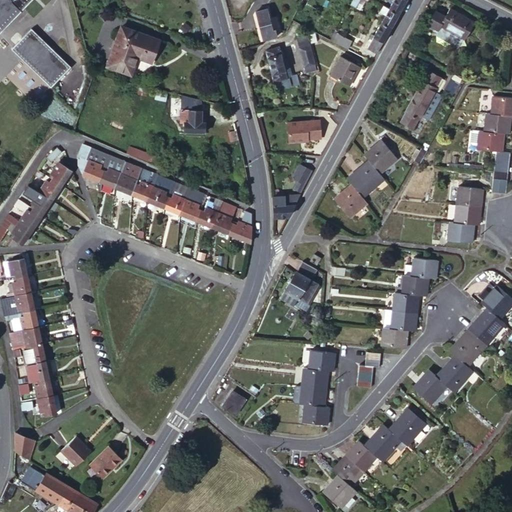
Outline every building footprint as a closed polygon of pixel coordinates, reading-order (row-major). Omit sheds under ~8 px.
[(0,0),(0,29),(28,0),(0,0)] [(398,13),(405,0),(392,0),(388,7),(398,13)] [(384,14),(388,7),(383,4),(380,11),(384,14)] [(268,6),(260,8),(256,9),(263,37),(277,34),(275,27),(272,27),(268,6)] [(381,20),(391,26),(393,22),(398,13),(388,7),(384,14),(381,20)] [(440,24),(463,37),(464,38),(474,21),(450,7),(445,15),(440,24)] [(434,9),(427,21),(437,28),(440,24),(445,15),(434,9)] [(372,37),(381,42),(391,26),(381,20),(372,37)] [(431,38),(434,33),(437,28),(427,21),(420,32),(431,38)] [(191,27),(186,22),(181,27),(187,32),(191,27)] [(437,28),(434,33),(458,46),(463,37),(440,24),(437,28)] [(11,45),(50,84),(70,63),(31,25),(11,45)] [(124,25),(109,64),(133,73),(140,55),(152,60),(160,39),(124,25)] [(486,41),(491,32),(484,29),(480,37),(486,41)] [(296,35),(305,71),(317,68),(307,32),(296,35)] [(334,40),(349,48),(353,41),(338,33),(337,36),(334,40)] [(366,48),(375,54),(381,42),(372,37),(366,48)] [(274,80),(276,80),(287,77),(286,76),(291,74),(289,67),(284,68),(279,45),(266,48),(274,80)] [(340,55),(330,74),(349,84),(359,65),(340,55)] [(428,70),(423,80),(435,86),(439,76),(428,70)] [(450,74),(442,87),(451,93),(459,79),(450,74)] [(287,77),(276,80),(278,87),(288,85),(287,77)] [(404,110),(405,110),(417,117),(418,117),(420,114),(433,91),(435,87),(435,86),(423,80),(421,79),(404,110)] [(158,98),(169,100),(170,93),(160,90),(158,98)] [(511,92),(493,90),(490,108),(511,110),(511,92)] [(433,91),(420,114),(427,118),(440,96),(433,91)] [(203,108),(203,98),(195,96),(182,93),(181,107),(203,108)] [(202,120),(203,108),(181,107),(181,119),(185,120),(185,129),(205,130),(206,120),(202,120)] [(490,108),(486,108),(483,126),(505,128),(510,129),(511,110),(490,108)] [(417,117),(405,110),(400,120),(412,127),(417,117)] [(289,120),(290,139),(309,137),(310,135),(322,134),(321,118),(289,120)] [(503,146),(505,128),(483,126),(479,125),(474,125),(472,126),(471,136),(473,138),(478,139),(477,142),(497,145),(503,146)] [(364,151),(369,156),(380,169),(398,154),(382,135),(364,151)] [(78,164),(81,171),(83,172),(88,159),(90,156),(95,159),(98,153),(94,152),(96,147),(82,141),(76,155),(77,162),(78,164)] [(414,160),(422,160),(425,155),(431,146),(425,142),(414,160)] [(128,152),(156,164),(159,157),(131,145),(128,152)] [(503,146),(497,145),(496,152),(511,154),(511,147),(503,146)] [(56,146),(46,155),(51,159),(60,150),(56,146)] [(510,162),(511,154),(496,152),(495,159),(510,162)] [(101,164),(105,165),(107,158),(102,155),(98,153),(95,159),(102,162),(101,164)] [(105,166),(121,172),(122,170),(126,159),(120,157),(111,153),(105,166)] [(369,156),(348,174),(353,180),(364,194),(386,176),(380,169),(369,156)] [(53,171),(61,160),(58,158),(50,169),(53,171)] [(83,172),(100,179),(105,165),(101,164),(88,159),(83,172)] [(142,166),(126,159),(122,170),(135,175),(134,177),(137,179),(142,166)] [(305,163),(299,159),(291,173),(297,177),(305,163)] [(509,168),(510,162),(495,159),(495,165),(495,166),(509,168)] [(62,183),(72,167),(61,160),(53,171),(50,175),(62,183)] [(300,179),(306,182),(314,168),(305,163),(297,177),(300,179)] [(100,179),(116,185),(121,172),(105,166),(105,165),(100,179)] [(158,172),(142,166),(137,179),(141,180),(142,178),(153,183),(158,172)] [(508,175),(509,168),(495,166),(494,173),(501,174),(508,175)] [(35,171),(31,177),(36,180),(40,174),(35,171)] [(121,172),(116,185),(124,189),(132,192),(137,179),(134,177),(121,172)] [(165,190),(169,192),(174,179),(162,174),(158,172),(153,183),(166,188),(165,190)] [(492,185),(500,186),(501,174),(494,173),(493,183),(492,185)] [(507,187),(508,175),(501,174),(500,186),(507,187)] [(41,190),(52,198),(62,183),(50,175),(48,179),(41,190)] [(40,190),(41,190),(48,179),(46,177),(38,189),(40,190)] [(137,179),(132,192),(147,198),(152,185),(145,182),(141,180),(137,179)] [(174,179),(169,192),(171,193),(172,190),(186,196),(190,186),(174,179)] [(306,182),(300,179),(296,187),(301,190),(306,182)] [(351,214),(368,199),(364,194),(353,180),(335,195),(351,214)] [(460,180),(457,198),(482,200),(484,183),(460,180)] [(18,197),(30,205),(33,201),(31,199),(38,189),(27,183),(18,197)] [(152,185),(147,198),(159,203),(163,205),(169,192),(165,190),(152,185)] [(203,191),(190,186),(186,196),(199,201),(203,191)] [(33,201),(41,190),(40,190),(38,189),(31,199),(33,201)] [(30,205),(42,212),(48,203),(52,198),(41,190),(33,201),(30,205)] [(172,190),(171,193),(185,198),(186,196),(172,190)] [(206,193),(203,191),(199,201),(198,203),(201,205),(206,193)] [(169,192),(163,205),(180,212),(185,198),(171,193),(169,192)] [(274,216),(289,214),(292,208),(301,192),(283,192),(275,192),(272,192),(274,216)] [(224,200),(214,196),(210,206),(218,209),(224,200)] [(180,212),(196,218),(201,205),(198,203),(192,201),(185,198),(180,212)] [(482,200),(457,198),(454,216),(476,218),(479,218),(482,200)] [(232,215),(236,205),(224,200),(218,209),(232,215)] [(20,220),(32,227),(42,212),(30,205),(28,208),(20,220)] [(205,222),(212,225),(217,212),(209,208),(205,207),(201,205),(196,218),(205,222)] [(18,219),(20,220),(28,208),(26,207),(18,219)] [(252,224),(252,211),(245,208),(240,219),(252,224)] [(217,212),(230,218),(232,215),(218,209),(217,212)] [(0,224),(0,232),(2,234),(7,227),(14,216),(8,212),(0,224)] [(229,232),(234,219),(230,218),(217,212),(212,225),(229,232)] [(14,216),(7,227),(11,229),(18,219),(14,216)] [(454,216),(451,216),(449,234),(473,237),(476,218),(454,216)] [(252,227),(252,224),(240,219),(239,218),(238,221),(252,227)] [(11,229),(14,231),(19,221),(20,220),(18,219),(11,229)] [(250,241),(252,227),(238,221),(234,219),(229,232),(250,241)] [(22,241),(32,227),(20,220),(19,221),(14,231),(11,234),(22,241)] [(414,269),(427,270),(433,271),(435,254),(410,251),(410,259),(409,268),(414,269)] [(314,253),(310,259),(316,263),(320,256),(314,253)] [(13,273),(14,275),(26,272),(23,256),(10,258),(13,270),(13,273)] [(402,259),(401,268),(409,268),(410,259),(402,259)] [(304,263),(299,272),(308,277),(313,269),(304,263)] [(401,268),(399,287),(418,289),(425,290),(427,270),(414,269),(409,268),(401,268)] [(295,270),(284,288),(297,295),(308,278),(308,277),(299,272),(295,270)] [(26,272),(14,275),(14,279),(17,292),(30,289),(26,272)] [(482,295),(488,300),(501,311),(511,297),(511,288),(498,277),(482,295)] [(308,278),(297,295),(305,300),(316,283),(308,278)] [(394,287),(392,305),(416,308),(418,289),(399,287),(394,287)] [(297,295),(284,288),(280,296),(292,303),(297,295)] [(34,307),(30,289),(17,292),(19,300),(20,308),(21,309),(34,307)] [(19,300),(17,292),(15,293),(2,296),(6,311),(20,308),(19,300)] [(2,296),(0,296),(0,300),(2,308),(4,315),(5,315),(21,310),(21,309),(20,308),(6,311),(2,296)] [(488,300),(470,321),(488,336),(506,315),(501,311),(488,300)] [(384,305),(382,325),(389,326),(392,305),(384,305)] [(392,305),(389,326),(406,327),(413,328),(416,308),(392,305)] [(36,319),(34,307),(21,309),(21,310),(22,314),(25,327),(28,326),(37,324),(36,319)] [(22,314),(21,310),(5,315),(6,320),(11,319),(13,330),(22,327),(19,314),(22,314)] [(470,321),(453,342),(459,347),(471,357),(488,336),(470,321)] [(41,342),(37,324),(28,326),(25,327),(26,333),(27,340),(28,345),(31,344),(41,342)] [(389,326),(382,325),(380,344),(403,347),(406,327),(389,326)] [(13,330),(7,332),(11,348),(28,345),(27,340),(25,340),(22,327),(13,330)] [(45,359),(41,342),(31,344),(28,345),(29,348),(32,362),(45,359)] [(29,348),(28,345),(11,348),(13,356),(23,354),(28,353),(27,349),(29,348)] [(309,347),(307,363),(323,364),(332,365),(333,349),(309,347)] [(450,377),(459,384),(477,362),(471,357),(459,347),(440,369),(450,377)] [(378,357),(364,356),(364,363),(372,364),(378,364),(378,357)] [(35,375),(36,379),(49,376),(46,365),(45,359),(32,362),(34,370),(35,375)] [(372,364),(364,363),(358,362),(358,369),(372,370),(372,364)] [(440,369),(432,362),(418,379),(437,394),(450,377),(440,369)] [(30,363),(26,363),(30,380),(34,379),(36,379),(35,375),(33,376),(30,363)] [(300,363),(298,381),(322,382),(323,364),(307,363),(300,363)] [(371,377),(357,375),(357,384),(371,385),(371,377)] [(40,396),(53,393),(49,376),(36,379),(37,383),(40,396)] [(298,381),(297,400),(305,401),(321,403),(322,382),(298,381)] [(28,382),(20,383),(23,393),(30,392),(28,382)] [(245,395),(232,386),(222,399),(235,408),(245,395)] [(56,411),(53,393),(40,396),(43,409),(44,414),(56,411)] [(32,399),(25,401),(27,408),(34,406),(32,399)] [(327,419),(329,404),(321,403),(305,401),(304,417),(327,419)] [(407,432),(412,436),(430,415),(412,401),(395,422),(407,432)] [(381,448),(388,454),(407,432),(395,422),(389,417),(370,439),(381,448)] [(31,438),(11,430),(11,449),(23,456),(31,438)] [(74,464),(90,448),(82,441),(74,434),(60,448),(74,464)] [(364,434),(352,448),(369,462),(381,448),(370,439),(364,434)] [(107,444),(89,462),(102,476),(121,458),(107,444)] [(352,448),(339,462),(345,467),(350,471),(356,476),(369,462),(352,448)] [(30,464),(20,479),(20,480),(35,489),(44,473),(30,464)] [(348,500),(363,482),(356,476),(350,471),(345,467),(329,484),(348,500)] [(44,473),(35,489),(47,496),(50,498),(60,480),(45,471),(44,473)] [(60,480),(50,498),(56,501),(67,484),(60,480)] [(19,486),(10,482),(2,501),(11,505),(19,486)] [(64,506),(75,489),(67,484),(56,501),(64,506)] [(71,510),(82,493),(77,490),(75,489),(64,506),(71,510)] [(71,510),(74,511),(90,511),(97,502),(82,493),(71,510)]
